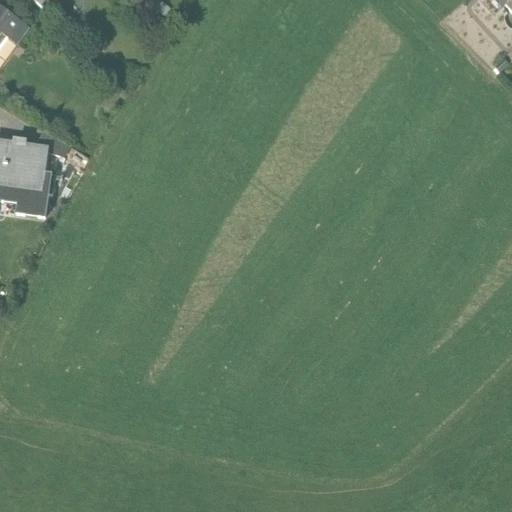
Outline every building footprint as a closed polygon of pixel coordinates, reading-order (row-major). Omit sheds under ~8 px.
[(24,0),(40,12),(49,0),(24,0)] [(511,0),(487,0),(482,5),(494,18),(506,7),(511,13),(511,0)] [(0,13),(0,53),(7,44),(17,51),(29,35),(0,13)] [(45,138),(34,154),(45,156),(45,159),(64,164),(70,153),(45,138)] [(34,154),(0,149),(0,196),(3,197),(2,205),(38,209),(45,159),(45,156),(34,154)]
